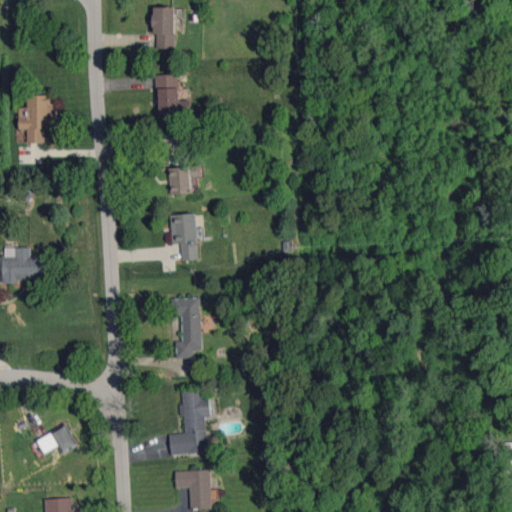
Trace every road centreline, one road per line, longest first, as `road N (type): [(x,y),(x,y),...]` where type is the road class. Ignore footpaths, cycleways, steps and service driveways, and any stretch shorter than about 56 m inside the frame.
road 1 (residential): [(127,511),(98,0)]
road 2 (residential): [(121,394),(43,375),(0,376)]
